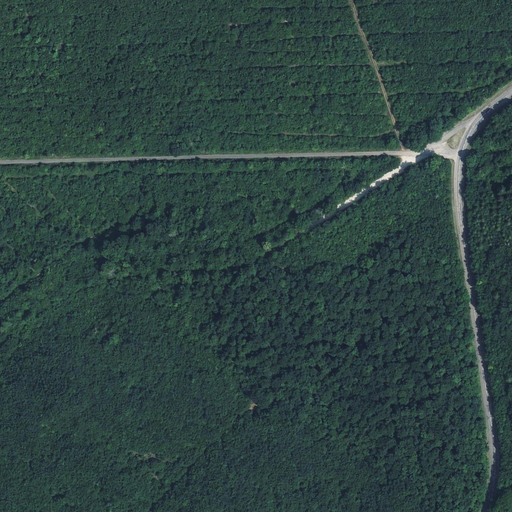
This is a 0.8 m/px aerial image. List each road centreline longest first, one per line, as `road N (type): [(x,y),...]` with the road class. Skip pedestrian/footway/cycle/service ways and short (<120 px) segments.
road 1 (track): [(405,152),(0,162)]
road 2 (secondary): [(487,511),(495,465),(459,211),(461,152)]
road 3 (track): [(154,276),(235,266),(294,237),(423,152),(405,152)]
road 4 (track): [(0,335),(70,295),(154,276)]
